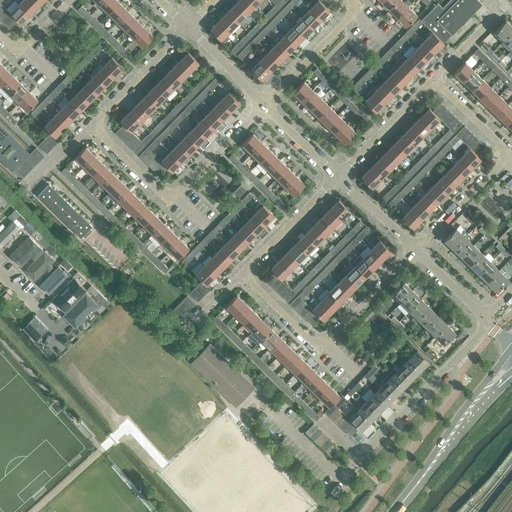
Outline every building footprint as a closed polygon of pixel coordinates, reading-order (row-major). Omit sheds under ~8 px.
[(38,6),(31,0),(22,0),(19,4),(29,15),(38,6)] [(119,2),(116,0),(104,0),(100,5),(108,13),(119,2)] [(249,0),(238,0),(236,3),(246,14),(255,5),(249,0)] [(318,0),(310,9),(321,19),(329,11),(330,11),(326,7),(322,3),(318,0)] [(380,0),(389,9),(397,0),(380,0)] [(397,0),(389,9),(398,17),(408,6),(401,0),(397,0)] [(423,22),(433,32),(444,43),(482,4),(478,0),(449,0),(442,7),(438,3),(421,20),(423,22)] [(108,13),(117,21),(127,11),(119,2),(108,13)] [(236,3),(227,12),(238,22),(246,14),(236,3)] [(10,12),(10,13),(13,16),(18,20),(21,24),(21,23),(29,15),(19,4),(10,13),(10,12)] [(287,12),(292,8),(288,4),(284,8),(287,12)] [(82,14),(86,10),(82,5),(78,9),(82,14)] [(416,15),(408,6),(398,17),(406,25),(406,26),(417,15),(417,14),(416,15)] [(9,12),(5,8),(0,12),(0,19),(1,20),(9,12)] [(312,28),(321,19),(310,9),(302,17),(312,28)] [(127,11),(117,21),(125,30),(136,19),(127,11)] [(269,11),(265,15),(269,19),(273,14),(269,11)] [(5,25),(8,22),(13,16),(10,13),(9,12),(1,20),(5,25)] [(227,12),(219,20),(230,31),(238,22),(227,12)] [(269,19),(265,15),(261,19),(265,23),(269,19)] [(13,16),(8,22),(5,25),(9,29),(18,20),(13,16)] [(271,21),(275,25),(279,20),(275,17),(271,21)] [(304,36),(312,28),(302,17),(293,26),(304,36)] [(94,18),(91,22),(95,26),(99,22),(94,18)] [(418,27),(423,22),(421,20),(419,18),(414,23),(418,27)] [(125,30),(134,38),(144,27),(136,19),(125,30)] [(221,39),(230,31),(219,20),(211,29),(210,29),(221,40),(222,40),(221,39)] [(503,41),(511,31),(511,26),(506,21),(506,20),(494,32),(494,33),(503,41)] [(271,29),(275,25),(271,21),(267,25),(271,29)] [(103,27),(99,22),(95,26),(99,30),(103,27)] [(285,35),(296,45),(304,36),(293,26),(285,35)] [(153,36),(144,27),(134,38),(142,46),(142,47),(143,47),(153,36),(153,35),(153,36)] [(253,28),(248,32),(252,36),(256,32),(253,28)] [(406,31),(402,36),(406,40),(410,35),(406,31)] [(511,31),(503,41),(511,49),(511,48),(511,31)] [(252,36),(248,32),(244,37),(248,40),(252,36)] [(443,43),(444,43),(433,32),(432,32),(424,41),(435,51),(443,43)] [(254,38),(258,42),(262,37),(259,34),(254,38)] [(112,43),(116,39),(111,35),(108,39),(112,43)] [(287,54),(296,45),(285,35),(277,43),(287,54)] [(397,40),(401,44),(406,40),(402,36),(397,40)] [(254,46),(258,42),(254,38),(250,42),(254,46)] [(120,43),(116,39),(112,43),(116,47),(120,43)] [(370,94),(415,48),(406,40),(359,89),(363,93),(366,90),(370,94)] [(426,60),(435,51),(424,41),(416,49),(426,60)] [(268,52),(279,62),(287,54),(277,43),(268,52)] [(480,46),(486,52),(489,48),(483,43),(480,46)] [(102,48),(98,44),(94,48),(98,52),(102,48)] [(235,53),(239,49),(236,45),(231,50),(235,53)] [(474,52),(479,57),(483,53),(478,48),(474,52)] [(407,58),(418,68),(426,60),(416,49),(407,58)] [(241,59),(245,55),(242,51),(237,56),(241,59)] [(496,54),(501,59),(504,55),(499,51),(496,54)] [(133,56),(128,52),(125,56),(129,60),(133,56)] [(188,52),(179,61),(190,71),(198,63),(199,63),(188,52),(187,52),(188,52)] [(268,52),(260,60),(270,71),(279,62),(268,52)] [(356,53),(345,68),(348,71),(353,65),(357,68),(364,60),(356,53)] [(381,57),(385,61),(389,57),(385,53),(381,57)] [(492,58),(498,63),(501,60),(495,55),(492,58)] [(81,61),(85,65),(89,61),(86,57),(81,61)] [(111,57),(103,66),(114,76),(122,68),(123,68),(112,57),(111,57)] [(410,77),(418,68),(407,58),(399,66),(410,77)] [(262,79),(270,71),(260,60),(252,69),(251,68),(251,69),(262,80),(262,79)] [(503,68),(506,65),(501,60),(498,63),(503,68)] [(81,69),(85,65),(81,61),(77,66),(81,69)] [(182,80),(190,71),(179,61),(171,69),(182,80)] [(491,61),(487,65),(492,69),(495,65),(491,61)] [(455,73),(463,81),(473,71),(465,62),(454,73),(455,73)] [(500,70),(495,65),(492,69),(496,73),(500,70)] [(0,69),(0,84),(1,85),(8,79),(12,75),(3,66),(0,69)] [(105,85),(114,76),(103,66),(95,74),(105,85)] [(390,75),(401,86),(410,77),(399,66),(390,75)] [(317,76),(321,72),(316,68),(313,72),(317,76)] [(171,69),(163,78),(173,88),(182,80),(171,69)] [(364,74),(368,78),(372,74),(368,70),(364,74)] [(482,79),(473,71),(463,81),(472,90),(482,79)] [(209,72),(204,77),(208,80),(213,76),(209,72)] [(69,74),(64,78),(68,82),(73,78),(69,74)] [(97,93),(105,85),(95,74),(86,83),(97,93)] [(12,75),(8,79),(1,85),(10,94),(20,83),(12,75)] [(393,94),(401,86),(390,75),(382,84),(393,94)] [(60,83),(64,86),(68,82),(64,78),(60,83)] [(163,78),(154,86),(165,97),(173,88),(163,78)] [(215,78),(210,83),(214,86),(219,82),(215,78)] [(480,98),(491,87),(482,79),(472,90),(480,98)] [(293,92),(302,101),(312,90),(304,82),(304,81),(293,92),(293,93),(293,92)] [(329,81),(326,85),(330,89),(334,85),(329,81)] [(29,91),(20,83),(10,94),(18,102),(29,91)] [(86,83),(78,92),(89,102),(97,93),(86,83)] [(359,86),(356,83),(351,88),(355,91),(359,86)] [(382,84),(374,92),(384,103),(393,94),(382,84)] [(200,89),(196,85),(192,90),(196,93),(200,89)] [(338,89),(334,85),(330,89),(334,93),(338,89)] [(165,97),(154,86),(146,95),(156,105),(165,97)] [(499,96),(491,87),(480,98),(489,106),(499,96)] [(191,98),(196,93),(192,90),(188,94),(191,98)] [(321,98),(312,90),(302,101),(310,109),(321,98)] [(27,111),(38,100),(37,99),(37,100),(29,91),(18,102),(27,110),(27,111)] [(48,95),(52,99),(56,95),(52,91),(48,95)] [(198,95),(202,99),(206,95),(202,91),(198,95)] [(89,102),(78,92),(70,100),(80,111),(89,102)] [(228,92),(220,101),(231,111),(239,103),(240,103),(229,92),(228,92)] [(384,103),(374,92),(365,101),(365,100),(365,101),(376,112),(376,111),(384,103)] [(47,103),(52,99),(48,95),(43,100),(47,103)] [(146,95),(137,103),(148,114),(156,105),(146,95)] [(497,115),(508,104),(499,96),(489,106),(497,115)] [(329,107),(321,98),(310,109),(319,117),(329,107)] [(70,100),(61,109),(72,119),(80,111),(70,100)] [(222,120),(231,111),(220,101),(212,109),(222,120)] [(183,106),(179,102),(175,107),(179,110),(183,106)] [(355,106),(351,102),(347,105),(352,110),(355,106)] [(148,114),(137,103),(129,112),(140,123),(148,114)] [(441,103),(432,111),(437,115),(445,107),(441,103)] [(511,116),(511,108),(508,104),(497,115),(506,123),(511,116)] [(175,115),(179,110),(175,107),(171,111),(175,115)] [(319,117),(327,126),(338,115),(329,107),(319,117)] [(440,119),(441,120),(449,111),(445,107),(437,115),(440,119)] [(31,113),(35,117),(39,112),(35,108),(31,113)] [(181,113),(185,116),(189,112),(185,108),(181,113)] [(440,119),(437,115),(432,111),(429,108),(428,108),(429,108),(420,117),(431,127),(439,119),(440,119)] [(61,109),(53,117),(63,128),(72,119),(61,109)] [(214,128),(222,120),(212,109),(203,118),(214,128)] [(449,111),(441,120),(445,124),(454,115),(449,111)] [(120,121),(124,124),(128,128),(131,132),(132,131),(131,131),(140,123),(129,112),(121,120),(120,120),(120,121)] [(181,121),(185,116),(181,113),(177,117),(181,121)] [(364,114),(360,118),(365,122),(368,119),(364,114)] [(338,115),(327,126),(336,134),(346,123),(338,115)] [(445,124),(449,128),(458,119),(454,115),(445,124)] [(17,121),(13,116),(9,120),(14,124),(17,121)] [(55,136),(63,128),(53,117),(44,126),(44,125),(44,126),(51,132),(55,137),(55,136)] [(433,130),(431,127),(420,117),(412,125),(423,136),(427,131),(430,133),(433,130)] [(195,126),(206,137),(214,128),(203,118),(195,126)] [(462,124),(458,119),(449,128),(450,128),(454,132),(462,124)] [(166,123),(162,120),(158,124),(162,128),(166,123)] [(355,132),(346,123),(336,134),(344,142),(344,143),(345,143),(356,132),(355,131),(355,132)] [(115,133),(119,137),(128,128),(124,124),(115,133)] [(158,132),(162,128),(158,124),(154,128),(158,132)] [(20,174),(15,169),(29,154),(0,125),(0,158),(18,177),(20,174)] [(164,130),(168,134),(172,129),(168,125),(164,130)] [(414,144),(423,136),(412,125),(404,134),(414,144)] [(197,145),(206,137),(195,126),(186,135),(197,145)] [(460,138),(460,139),(469,130),(464,126),(456,134),(460,138)] [(131,132),(128,128),(119,137),(124,141),(132,132),(131,132)] [(449,137),(454,132),(450,128),(445,133),(449,137)] [(164,138),(168,134),(164,130),(160,134),(164,138)] [(473,134),(469,130),(460,139),(464,143),(473,134)] [(51,132),(46,137),(55,145),(59,141),(55,137),(51,132)] [(136,137),(132,132),(124,141),(128,145),(136,137)] [(242,144),(251,153),(261,142),(253,134),(253,133),(242,144),(242,145),(242,144)] [(395,142),(406,153),(414,144),(404,134),(395,142)] [(455,143),(460,138),(456,134),(451,139),(455,143)] [(473,134),(464,143),(469,147),(477,138),(473,134)] [(186,135),(178,143),(189,154),(197,145),(186,135)] [(51,149),(55,145),(46,137),(42,141),(51,149)] [(128,145),(132,149),(141,141),(136,137),(128,145)] [(149,140),(146,137),(141,141),(145,145),(149,140)] [(470,148),(473,151),(481,142),(477,138),(469,147),(470,148)] [(38,145),(46,154),(51,149),(42,141),(38,145)] [(141,141),(132,149),(136,154),(145,145),(141,141)] [(441,145),(437,141),(433,146),(437,150),(441,145)] [(259,161),(270,150),(261,142),(251,153),(259,161)] [(397,162),(406,153),(395,142),(387,151),(397,162)] [(486,147),(481,142),(473,151),(477,155),(486,147)] [(155,146),(152,143),(147,147),(151,151),(155,146)] [(189,154),(178,143),(170,152),(180,163),(189,154)] [(75,158),(84,166),(94,155),(86,147),(86,146),(75,158)] [(432,154),(437,150),(433,146),(429,150),(432,154)] [(139,156),(143,160),(151,151),(147,147),(139,156)] [(439,152),(443,155),(447,151),(443,147),(439,152)] [(36,148),(31,152),(40,160),(44,156),(36,148)] [(481,159),(477,155),(473,151),(470,148),(469,148),(461,157),(472,167),(480,159),(481,159)] [(278,159),(270,150),(259,161),(268,169),(278,159)] [(156,156),(151,151),(143,160),(147,164),(156,156)] [(387,151),(378,160),(389,170),(397,162),(387,151)] [(36,164),(40,160),(31,152),(27,156),(36,164)] [(161,160),(161,161),(164,164),(169,168),(172,172),(172,171),(180,163),(170,152),(161,160)] [(438,160),(443,155),(439,152),(435,156),(438,160)] [(233,162),(237,158),(232,154),(229,158),(233,162)] [(103,164),(94,155),(84,166),(92,174),(103,164)] [(23,160),(32,169),(36,164),(27,156),(23,160)] [(160,160),(156,156),(147,164),(152,168),(160,160)] [(464,176),(472,167),(461,157),(453,165),(464,176)] [(268,169),(276,178),(287,167),(278,159),(268,169)] [(424,162),(420,159),(416,163),(420,167),(424,162)] [(23,160),(19,165),(28,173),(32,169),(23,160)] [(152,168),(156,173),(164,164),(161,161),(160,160),(152,168)] [(378,160),(370,168),(381,179),(389,170),(378,160)] [(416,171),(420,167),(416,163),(412,167),(416,171)] [(101,183),(111,172),(103,164),(92,174),(101,183)] [(169,168),(164,164),(156,173),(160,177),(169,168)] [(23,177),(28,173),(19,165),(15,169),(23,177)] [(422,169),(426,173),(430,168),(426,165),(422,169)] [(455,185),(464,176),(453,165),(444,174),(455,185)] [(242,170),(246,175),(250,171),(245,166),(242,170)] [(65,167),(61,171),(66,176),(70,172),(65,167)] [(276,178),(285,186),(296,176),(287,167),(276,178)] [(372,187),(381,179),(370,168),(362,177),(361,176),(361,177),(372,188),(373,187),(372,187)] [(422,177),(426,173),(422,169),(418,173),(422,177)] [(250,179),(254,175),(250,171),(246,175),(250,179)] [(120,180),(111,172),(101,183),(109,191),(120,180)] [(436,183),(447,193),(455,185),(444,174),(436,183)] [(304,184),(296,176),(285,186),(293,194),(293,195),(294,195),(305,184),(304,184)] [(407,179),(404,176),(399,180),(403,184),(407,179)] [(79,188),(82,184),(78,180),(74,184),(79,188)] [(118,200),(128,189),(120,180),(109,191),(118,200)] [(399,188),(403,184),(399,180),(395,184),(399,188)] [(409,190),(413,185),(410,182),(405,186),(409,190)] [(259,187),(263,191),(267,187),(263,183),(259,187)] [(438,202),(447,193),(436,183),(428,191),(438,202)] [(80,237),(83,235),(85,237),(92,230),(90,228),(92,226),(49,184),(38,195),(80,237)] [(87,189),(82,184),(79,188),(83,192),(87,189)] [(238,197),(246,189),(241,184),(233,192),(238,197)] [(405,194),(409,190),(405,186),(401,190),(405,194)] [(268,196),(271,192),(267,187),(263,191),(268,196)] [(137,197),(128,189),(118,200),(126,208),(137,197)] [(395,204),(404,213),(417,201),(409,191),(395,204)] [(419,200),(430,210),(438,202),(428,191),(419,200)] [(249,192),(245,196),(249,200),(253,196),(249,192)] [(386,201),(390,197),(387,193),(382,197),(386,201)] [(96,205),(100,201),(95,197),(91,201),(96,205)] [(135,216),(146,206),(137,197),(126,208),(135,216)] [(392,207),(397,203),(393,199),(388,203),(392,207)] [(280,200),(276,204),(281,208),(284,204),(280,200)] [(338,200),(330,209),(341,219),(349,211),(350,211),(339,200),(338,200)] [(419,200),(411,208),(422,219),(430,210),(419,200)] [(104,205),(100,201),(96,205),(100,209),(104,205)] [(237,205),(232,209),(236,213),(240,209),(237,205)] [(263,205),(254,214),(265,224),(273,216),(274,216),(263,205),(262,205),(263,205)] [(154,214),(146,206),(135,216),(144,225),(154,214)] [(413,227),(422,219),(411,208),(403,217),(402,217),(413,228),(414,227),(413,227)] [(228,213),(232,217),(236,213),(232,209),(228,213)] [(332,228),(341,219),(330,209),(322,217),(332,228)] [(113,222),(117,218),(112,214),(109,218),(113,222)] [(152,233),(163,222),(154,214),(144,225),(152,233)] [(257,233),(265,224),(254,214),(246,222),(257,233)] [(472,223),(475,220),(470,214),(466,217),(472,223)] [(24,226),(28,222),(20,215),(16,219),(24,226)] [(353,226),(360,220),(356,216),(350,222),(353,226)] [(313,226),(324,236),(332,228),(322,217),(313,226)] [(121,222),(117,218),(113,222),(117,226),(121,222)] [(360,220),(355,225),(359,229),(364,224),(360,220)] [(14,221),(0,235),(0,245),(4,249),(23,229),(14,221)] [(28,222),(24,226),(31,234),(35,229),(28,222)] [(171,231),(163,222),(152,233),(161,242),(171,231)] [(220,222),(215,226),(219,230),(224,226),(220,222)] [(248,242),(257,233),(246,222),(237,231),(248,242)] [(211,231),(215,234),(219,230),(215,226),(211,231)] [(315,245),(324,236),(313,226),(305,234),(315,245)] [(366,226),(361,231),(365,235),(370,230),(366,226)] [(481,226),(478,229),(484,235),(487,231),(481,226)] [(445,240),(453,249),(465,237),(468,234),(464,230),(461,233),(456,229),(456,228),(444,240),(444,241),(445,240)] [(38,241),(43,237),(35,229),(31,234),(38,241)] [(130,239),(134,235),(130,231),(126,234),(130,239)] [(161,242),(169,250),(180,239),(171,231),(161,242)] [(229,240),(240,250),(248,242),(237,231),(229,240)] [(484,235),(489,239),(492,236),(487,231),(484,235)] [(504,232),(499,238),(502,241),(507,235),(504,232)] [(351,237),(347,233),(343,238),(347,241),(351,237)] [(296,243),(307,253),(315,245),(305,234),(296,243)] [(138,239),(134,235),(130,239),(134,243),(138,239)] [(31,237),(13,256),(24,267),(32,258),(34,260),(45,250),(31,237)] [(43,237),(38,241),(46,248),(50,244),(43,237)] [(473,245),(465,237),(453,249),(461,257),(473,245)] [(342,246),(347,241),(343,238),(338,242),(342,246)] [(188,247),(180,239),(169,250),(178,258),(178,259),(189,248),(189,247),(188,247)] [(203,239),(199,243),(203,247),(207,243),(203,239)] [(353,239),(349,244),(353,247),(357,243),(353,239)] [(231,259),(240,250),(229,240),(221,248),(231,259)] [(380,240),(371,249),(382,259),(390,251),(391,251),(380,240),(379,240),(380,240)] [(498,242),(495,245),(501,251),(504,248),(498,242)] [(194,248),(198,252),(203,247),(199,243),(194,248)] [(296,243),(288,251),(299,262),(307,253),(296,243)] [(46,248),(46,249),(53,256),(58,251),(50,244),(46,248)] [(344,248),(348,252),(353,247),(349,244),(344,248)] [(461,257),(462,257),(470,265),(482,253),(473,245),(474,245),(473,245),(461,257)] [(147,255),(151,252),(147,247),(143,251),(147,255)] [(221,248),(212,257),(223,267),(231,259),(221,248)] [(509,253),(504,248),(501,251),(506,256),(509,253)] [(374,268),(382,259),(371,249),(363,258),(374,268)] [(334,254),(330,250),(326,255),(330,259),(334,254)] [(46,251),(27,271),(37,280),(48,269),(50,272),(54,268),(53,266),(58,262),(46,251)] [(299,262),(288,251),(279,260),(290,270),(299,262)] [(155,256),(151,252),(147,255),(151,260),(155,256)] [(478,274),(479,274),(490,262),(490,261),(490,262),(482,253),(470,265),(478,274)] [(325,263),(330,259),(326,255),(322,259),(325,263)] [(365,277),(374,268),(363,258),(360,255),(352,263),(355,266),(365,277)] [(190,260),(186,256),(182,261),(185,265),(190,260)] [(336,256),(332,261),(336,264),(340,260),(336,256)] [(212,257),(204,265),(215,276),(223,267),(212,257)] [(72,265),(64,258),(60,262),(68,270),(72,265)] [(271,268),(274,272),(279,276),(282,279),(290,270),(279,260),(271,268)] [(328,265),(331,269),(336,264),(332,261),(328,265)] [(479,274),(487,282),(499,270),(491,262),(490,262),(479,274)] [(168,269),(164,264),(160,268),(165,272),(168,269)] [(61,265),(41,285),(48,292),(57,282),(60,285),(66,280),(63,277),(68,272),(61,265)] [(206,284),(215,276),(204,265),(196,274),(195,273),(195,274),(202,280),(206,285),(206,284)] [(346,275),(357,285),(365,277),(355,266),(346,275)] [(317,271),(313,267),(309,272),(313,276),(317,271)] [(501,268),(499,270),(487,282),(496,290),(495,290),(496,291),(505,282),(507,279),(508,279),(507,278),(503,274),(504,272),(501,268)] [(85,279),(78,271),(74,276),(81,283),(85,279)] [(266,281),(270,285),(279,276),(274,272),(266,281)] [(309,280),(313,276),(309,272),(305,276),(309,280)] [(319,273),(315,278),(319,281),(323,277),(319,273)] [(348,294),(357,285),(346,275),(338,283),(348,294)] [(282,279),(279,276),(270,285),(274,289),(283,280),(282,279)] [(74,278),(54,299),(67,311),(87,290),(74,278)] [(311,282),(315,286),(319,281),(315,278),(311,282)] [(511,282),(507,279),(505,282),(502,284),(505,288),(511,282)] [(202,280),(197,285),(206,293),(210,289),(206,285),(202,280)] [(279,293),(287,285),(283,280),(274,289),(279,293)] [(392,294),(401,302),(412,290),(404,282),(403,281),(392,293),(392,294)] [(338,283),(329,292),(340,302),(348,294),(338,283)] [(202,297),(206,293),(197,285),(193,289),(202,297)] [(279,293),(283,297),(291,289),(287,285),(279,293)] [(296,285),(292,289),(296,293),(300,288),(296,285)] [(94,296),(99,291),(93,286),(89,290),(94,296)] [(198,302),(202,297),(193,289),(189,293),(198,302)] [(292,289),(291,289),(283,297),(287,302),(296,293),(292,289)] [(421,298),(412,290),(401,302),(409,310),(421,298)] [(109,301),(99,291),(94,296),(104,306),(109,301)] [(302,291),(298,295),(302,299),(306,294),(302,291)] [(10,296),(6,292),(0,298),(0,300),(3,303),(10,296)] [(340,302),(329,292),(321,300),(332,311),(340,302)] [(88,294),(66,316),(79,328),(100,306),(88,294)] [(226,306),(235,314),(245,303),(237,295),(237,294),(226,306)] [(187,295),(183,300),(191,308),(195,304),(187,295)] [(290,304),(294,308),(302,299),(298,295),(290,304)] [(421,299),(421,298),(409,310),(409,311),(414,315),(411,319),(414,322),(418,319),(429,307),(421,299)] [(307,303),(302,299),(294,308),(298,312),(307,303)] [(187,312),(191,308),(183,300),(178,304),(187,312)] [(312,309),(315,312),(319,316),(323,320),(324,319),(323,319),(332,311),(321,300),(313,309),(312,309)] [(254,312),(245,303),(235,314),(243,322),(254,312)] [(302,316),(311,308),(307,303),(298,312),(302,316)] [(178,304),(174,308),(183,317),(187,312),(178,304)] [(381,304),(378,307),(384,313),(387,310),(381,304)] [(426,327),(438,315),(429,307),(418,319),(426,327)] [(174,308),(170,312),(179,321),(183,317),(174,308)] [(302,316),(307,320),(315,312),(312,309),(311,308),(302,316)] [(174,325),(179,321),(170,312),(166,317),(174,325)] [(262,320),(254,312),(243,322),(252,331),(262,320)] [(319,316),(315,312),(307,320),(311,325),(319,316)] [(216,315),(212,319),(217,324),(221,320),(216,315)] [(427,327),(435,336),(446,324),(438,315),(426,327),(426,328),(427,327)] [(395,324),(398,321),(393,316),(390,319),(395,324)] [(40,322),(35,317),(23,328),(35,340),(41,334),(46,329),(40,323),(40,322)] [(260,339),(271,328),(262,320),(252,331),(260,339)] [(404,327),(398,321),(395,324),(401,330),(404,327)] [(455,332),(446,324),(435,336),(443,344),(444,344),(456,332),(455,332)] [(230,336),(234,332),(229,328),(225,332),(230,336)] [(280,337),(271,328),(260,339),(269,348),(280,337)] [(238,337),(234,332),(230,336),(234,341),(238,337)] [(413,341),(416,338),(410,333),(407,336),(413,341)] [(403,336),(397,342),(400,345),(406,339),(403,336)] [(278,356),(288,345),(280,337),(269,348),(278,356)] [(421,343),(416,338),(413,341),(418,346),(421,343)] [(224,393),(223,394),(235,406),(254,387),(241,375),(240,376),(209,345),(210,344),(191,363),(193,362),(224,393)] [(247,353),(251,349),(246,345),(243,349),(247,353)] [(297,354),(288,345),(278,356),(286,364),(297,354)] [(391,348),(386,353),(389,356),(394,351),(391,348)] [(255,353),(251,349),(247,353),(251,357),(255,353)] [(416,350),(408,358),(420,370),(428,362),(429,361),(417,349),(416,350)] [(424,353),(430,358),(433,355),(427,350),(424,353)] [(380,359),(384,362),(389,356),(386,353),(380,359)] [(295,373),(305,362),(297,354),(286,364),(295,373)] [(400,367),(412,379),(412,378),(420,370),(408,358),(400,367)] [(264,370),(268,366),(263,362),(260,366),(264,370)] [(314,370),(305,362),(295,373),(303,381),(314,370)] [(374,365),(369,370),(372,373),(377,368),(374,365)] [(272,370),(268,366),(264,370),(268,374),(272,370)] [(412,379),(400,367),(399,367),(400,367),(396,370),(394,368),(389,373),(403,387),(411,379),(412,379)] [(312,390),(322,379),(314,370),(303,381),(312,390)] [(364,376),(367,379),(372,373),(369,370),(364,376)] [(395,396),(403,387),(389,373),(380,381),(383,384),(395,396)] [(281,387),(285,383),(281,379),(277,382),(281,387)] [(321,398),(322,396),(331,387),(322,379),(312,390),(321,398)] [(357,382),(352,387),(355,391),(361,385),(357,382)] [(289,387),(285,383),(281,387),(286,391),(289,387)] [(383,384),(375,393),(378,396),(386,404),(395,396),(383,384)] [(331,387),(322,396),(321,398),(329,406),(329,407),(333,403),(340,396),(340,395),(339,395),(331,387)] [(347,393),(350,396),(355,391),(352,387),(347,393)] [(386,404),(378,396),(375,393),(366,401),(378,413),(386,404)] [(294,399),(298,403),(302,400),(298,395),(294,399)] [(335,405),(337,407),(338,408),(344,403),(341,399),(335,405)] [(303,408),(307,404),(302,400),(298,403),(303,408)] [(378,413),(366,401),(366,402),(358,410),(370,422),(378,413)] [(335,405),(333,403),(329,407),(324,412),(329,416),(337,407),(335,405)] [(350,420),(354,424),(359,428),(361,431),(362,430),(370,422),(358,410),(354,406),(350,410),(354,414),(350,418),(349,418),(349,419),(350,420)] [(342,411),(338,408),(337,407),(329,416),(333,420),(342,411)] [(346,416),(342,411),(333,420),(337,424),(346,416)] [(315,412),(311,416),(316,420),(320,417),(315,412)] [(350,420),(349,419),(346,416),(337,424),(342,428),(350,420)] [(342,428),(346,433),(354,424),(350,420),(342,428)] [(305,432),(309,436),(318,427),(313,423),(305,432)] [(359,428),(354,424),(346,433),(350,437),(359,428)] [(322,431),(318,427),(309,436),(314,440),(322,431)] [(326,436),(322,431),(314,440),(318,444),(326,436)] [(318,444),(322,448),(331,440),(326,436),(318,444)] [(335,444),(331,440),(322,448),(326,453),(335,444)] [(339,448),(335,444),(326,453),(331,457),(339,448)]
